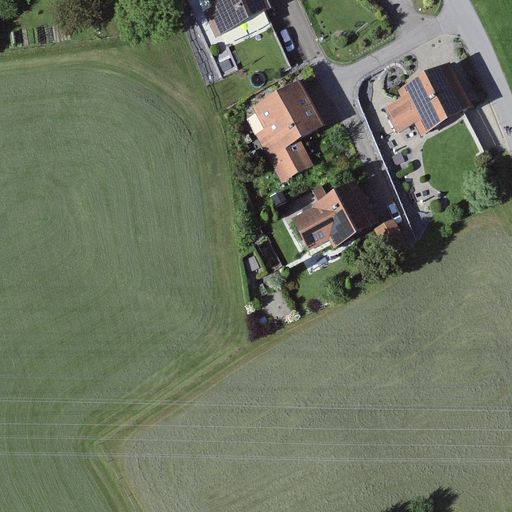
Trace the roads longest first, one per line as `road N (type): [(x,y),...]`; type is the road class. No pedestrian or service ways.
road 1 (residential): [(336,84),(404,223)]
road 2 (residential): [(459,4),(336,84)]
road 3 (unclassified): [(511,124),(459,4)]
